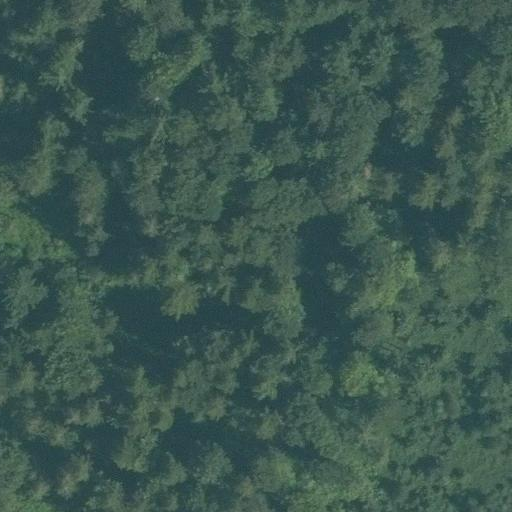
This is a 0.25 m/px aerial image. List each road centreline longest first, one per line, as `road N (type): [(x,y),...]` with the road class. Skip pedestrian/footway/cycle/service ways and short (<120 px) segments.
road 1 (track): [(438,0),(355,192),(255,511)]
road 2 (track): [(355,192),(0,143)]
